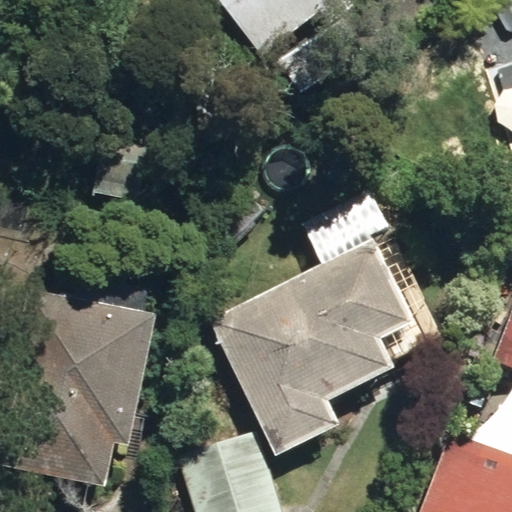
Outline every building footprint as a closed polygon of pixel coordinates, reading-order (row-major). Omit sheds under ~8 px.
[(213,0),(259,57),(316,11),(319,14),(336,0),(213,0)] [(320,166),(285,130),(213,200),(249,236),(320,166)] [(88,195),(135,203),(143,144),(97,137),(88,195)] [(208,323),(272,458),(336,428),(323,403),(390,370),(376,342),(410,325),(370,242),(208,323)] [(0,408),(0,423),(126,448),(151,317),(23,291),(0,408)] [(176,458),(192,511),(279,511),(254,433),(176,458)] [(511,511),(511,459),(449,435),(418,511),(511,511)]
